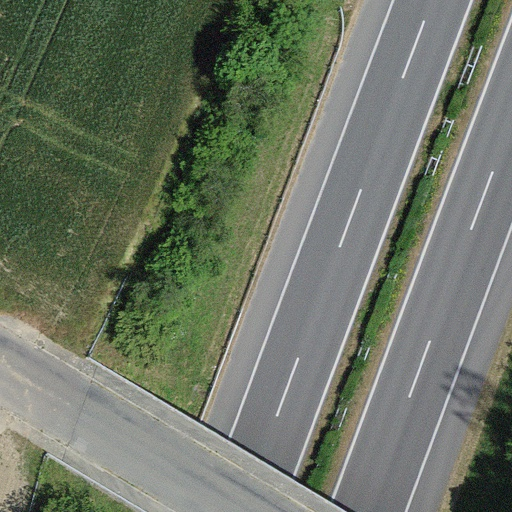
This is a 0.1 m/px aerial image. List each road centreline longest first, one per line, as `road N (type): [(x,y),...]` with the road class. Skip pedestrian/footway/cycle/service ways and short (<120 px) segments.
road 1 (motorway): [(432,0),(242,511)]
road 2 (motorway): [(367,511),(511,122)]
road 3 (unclassified): [(242,511),(0,367)]
